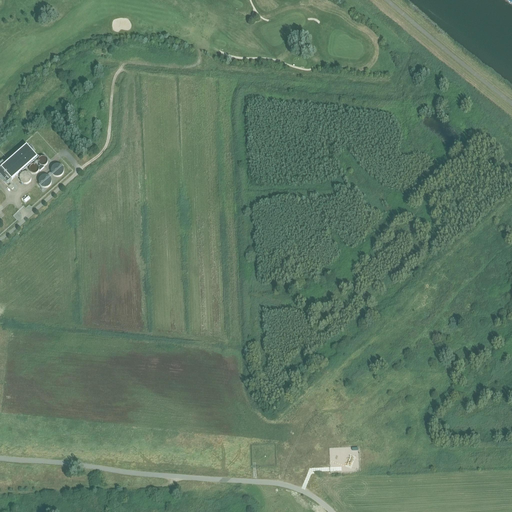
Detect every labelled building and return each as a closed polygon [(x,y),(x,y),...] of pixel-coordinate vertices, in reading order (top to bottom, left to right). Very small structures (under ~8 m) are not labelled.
[(37,158),(27,146),(6,165),(3,162),(0,164),(0,176),(7,184),(37,158)] [(41,166),(43,167),(45,167),(47,165),(48,164),(48,162),(47,160),(46,158),(44,157),(41,158),(40,159),(38,161),(38,163),(39,165),(41,166)] [(31,173),(33,174),(35,174),(37,173),(39,172),(39,170),(39,168),(38,166),(36,165),(34,165),(32,165),(30,167),(30,169),(30,171),(31,173)] [(55,177),(57,177),(59,177),(61,176),(63,174),(64,172),(64,170),(63,168),(61,166),(58,165),(56,165),(53,166),(52,168),(51,171),(51,173),(53,175),(55,177)] [(23,174),(21,175),(20,177),(20,179),(20,181),(21,183),(23,184),(25,185),(28,184),(30,183),(31,181),(31,179),(31,177),(30,175),(29,174),(27,173),(25,173),(23,174)] [(42,188),(45,188),(47,188),(49,187),(50,185),(51,183),(51,181),(51,179),(49,177),(46,176),(43,176),(41,177),(39,179),(39,181),(39,184),(40,186),(42,188)]
